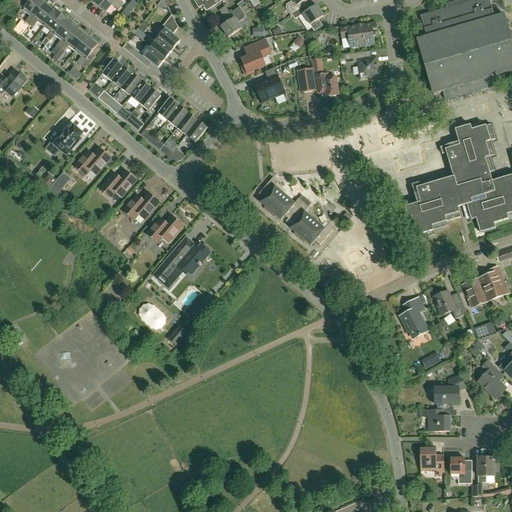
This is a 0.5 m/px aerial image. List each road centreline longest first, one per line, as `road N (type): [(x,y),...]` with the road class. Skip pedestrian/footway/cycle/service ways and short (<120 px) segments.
road 1 (residential): [(236,109),(252,122),(286,128),(376,98),(393,79),(387,10)]
road 2 (residential): [(175,179),(0,32)]
road 3 (residential): [(402,511),(382,403),(332,317)]
road 4 (residential): [(332,317),(175,179)]
road 5 (residential): [(332,317),(491,245)]
